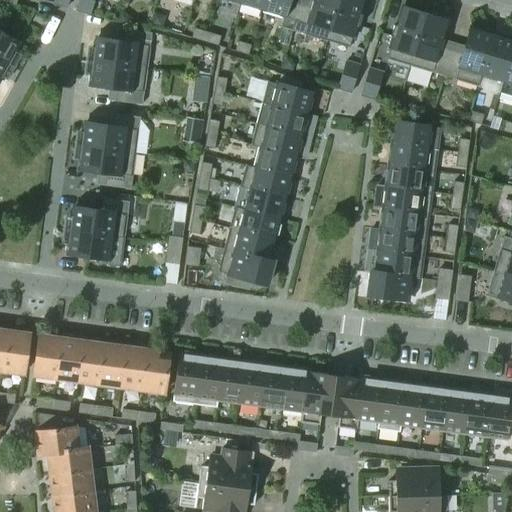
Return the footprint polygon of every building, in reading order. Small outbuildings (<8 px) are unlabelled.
[(89,15),(93,0),(78,0),(76,11),(89,15)] [(261,9),(264,0),(240,0),(240,3),(261,9)] [(289,1),(288,0),(264,0),(261,9),(283,16),(280,27),(292,31),(300,4),(289,1)] [(326,41),(338,0),(313,0),(312,8),(300,4),(292,31),(326,41)] [(358,27),(362,15),(359,15),(363,0),(338,0),(326,41),(349,48),(355,26),(358,27)] [(409,66),(424,14),(401,8),(396,26),(393,25),(390,36),(393,37),(386,59),(409,66)] [(443,76),(451,49),(439,46),(447,21),(424,14),(409,66),(443,76)] [(19,44),(3,34),(5,30),(0,26),(0,60),(11,66),(18,54),(14,52),(19,44)] [(204,42),(207,32),(194,28),(191,38),(204,42)] [(477,86),(492,35),(470,28),(462,53),(451,49),(443,76),(477,86)] [(146,69),(151,33),(123,30),(121,42),(96,38),(94,48),(90,48),(88,61),(146,69)] [(217,46),(220,36),(207,32),(204,42),(217,46)] [(502,82),(511,48),(511,40),(492,35),(477,86),(477,87),(481,76),(501,82),(502,82)] [(248,55),(251,45),(237,41),(234,51),(248,55)] [(511,48),(502,82),(501,82),(498,93),(511,96),(511,48)] [(11,66),(0,60),(0,78),(1,77),(4,78),(11,66)] [(141,105),(146,69),(88,61),(87,75),(91,76),(89,85),(115,89),(113,101),(141,105)] [(351,93),(359,66),(345,62),(337,88),(351,93)] [(374,100),(382,73),(368,69),(360,95),(374,100)] [(214,91),(224,93),(226,79),(216,77),(214,91)] [(315,117),(306,114),(312,93),(267,81),(261,103),(315,117)] [(211,105),(222,106),(224,93),(214,91),(211,105)] [(303,127),(311,130),(315,117),(261,103),(261,104),(271,106),(266,127),(309,138),(309,137),(301,135),(303,127)] [(480,125),(483,115),(469,111),(466,121),(480,125)] [(135,154),(139,118),(111,114),(110,126),(84,123),(83,133),(79,132),(77,146),(135,154)] [(206,134),(216,136),(219,121),(209,120),(206,134)] [(510,134),(511,128),(511,123),(500,120),(497,130),(510,134)] [(437,150),(427,148),(430,126),(394,122),(391,144),(437,150)] [(297,148),(306,150),(309,138),(266,127),(256,124),(250,145),(261,148),(295,157),(297,148)] [(204,147),(214,149),(216,136),(206,134),(204,147)] [(457,153),(467,154),(469,140),(459,139),(457,153)] [(388,165),(434,172),(437,150),(391,144),(388,165)] [(130,189),(135,154),(77,146),(75,159),(79,160),(78,170),(104,173),(102,186),(130,189)] [(245,166),(290,178),(295,157),(261,148),(255,168),(245,165),(245,166)] [(455,167),(465,168),(467,154),(457,153),(455,167)] [(198,177),(209,179),(211,164),(201,162),(198,177)] [(377,186),(431,193),(434,172),(388,165),(385,186),(377,185),(377,186)] [(240,187),(284,198),(290,178),(245,166),(240,187)] [(196,190),(207,192),(209,179),(198,177),(196,190)] [(451,196),(461,197),(463,183),(453,182),(451,196)] [(383,208),(428,214),(431,193),(377,186),(375,199),(384,200),(383,208)] [(234,208),(279,219),(284,198),(240,187),(250,190),(244,210),(234,207),(234,208)] [(449,209),(459,211),(461,197),(451,196),(449,209)] [(123,238),(128,202),(100,198),(99,211),(73,207),(72,217),(68,217),(66,230),(123,238)] [(191,220),(201,221),(204,207),(194,205),(191,220)] [(229,228),(274,240),(279,219),(234,208),(229,228)] [(426,236),(428,214),(383,208),(380,230),(426,236)] [(199,234),(201,221),(191,220),(189,233),(199,234)] [(455,240),(457,226),(447,224),(445,239),(455,240)] [(268,260),(274,240),(229,228),(223,249),(272,262),(272,261),(268,260)] [(368,250),(423,257),(426,236),(380,230),(371,228),(369,241),(378,242),(377,251),(368,249),(368,250)] [(85,262),(119,267),(123,238),(66,230),(64,244),(68,244),(67,254),(85,257),(85,262)] [(178,264),(182,238),(168,237),(165,262),(178,264)] [(511,239),(503,237),(493,271),(511,277),(511,239)] [(454,254),(455,240),(445,239),(443,252),(454,254)] [(197,266),(200,249),(187,247),(184,265),(197,266)] [(266,285),(272,262),(223,249),(217,272),(227,274),(225,283),(247,288),(249,280),(266,285)] [(420,279),(423,257),(368,250),(366,263),(375,264),(374,271),(370,271),(370,272),(420,279)] [(450,283),(451,271),(438,269),(437,281),(450,283)] [(511,277),(493,271),(486,294),(508,301),(506,306),(511,307),(511,277)] [(406,301),(410,278),(420,279),(370,272),(367,295),(406,301)] [(466,302),(470,277),(457,275),(453,301),(466,302)] [(447,300),(450,283),(437,281),(434,298),(447,300)] [(23,374),(29,334),(6,331),(1,371),(23,374)] [(55,378),(61,339),(38,336),(33,375),(55,378)] [(77,381),(82,342),(61,339),(55,378),(77,381)] [(98,384),(104,345),(82,342),(77,381),(98,384)] [(120,387),(125,347),(104,345),(98,384),(120,387)] [(141,390),(146,350),(125,347),(120,387),(141,390)] [(163,393),(169,353),(146,350),(141,390),(163,393)] [(194,405),(201,353),(178,350),(172,402),(194,405)] [(215,408),(222,356),(201,353),(194,405),(215,408)] [(237,404),(243,359),(222,356),(215,408),(216,408),(217,401),(237,404)] [(259,406),(265,362),(243,359),(237,404),(259,406)] [(280,409),(286,365),(265,362),(259,406),(280,409)] [(300,423),(308,368),(286,365),(280,409),(301,412),(299,423),(300,423)] [(329,416),(335,375),(310,372),(310,368),(308,368),(300,423),(319,425),(320,415),(329,416)] [(355,430),(362,375),(360,375),(359,379),(335,375),(329,416),(338,417),(337,427),(355,430)] [(377,429),(384,378),(362,375),(355,430),(356,430),(357,420),(377,422),(376,429),(377,429)] [(398,432),(405,381),(384,378),(377,429),(398,432)] [(421,428),(427,384),(405,381),(398,432),(399,432),(400,425),(421,428)] [(442,431),(448,387),(427,384),(421,428),(442,431)] [(463,434),(469,390),(448,387),(442,431),(463,434)] [(485,437),(491,392),(469,390),(463,434),(485,437)] [(0,402),(13,404),(14,395),(0,392),(0,402)] [(507,440),(511,403),(511,395),(491,392),(485,437),(507,440)] [(51,409),(53,400),(36,398),(35,407),(51,409)] [(68,411),(69,402),(53,400),(51,409),(68,411)] [(94,415),(95,406),(79,404),(78,413),(94,415)] [(111,417),(112,408),(95,406),(94,415),(111,417)] [(137,421),(138,412),(122,409),(120,418),(137,421)] [(153,423),(155,414),(138,412),(137,421),(153,423)] [(212,430),(213,423),(191,420),(190,427),(212,430)] [(181,432),(182,426),(182,425),(160,422),(159,429),(181,432)] [(234,433),(235,426),(213,423),(212,430),(234,433)] [(255,436),(256,429),(235,426),(234,433),(255,436)] [(77,447),(74,427),(35,431),(37,454),(86,448),(86,446),(77,447)] [(277,439),(277,432),(256,429),(255,436),(277,439)] [(298,442),(299,435),(277,432),(277,439),(298,442)] [(131,443),(131,434),(114,435),(114,444),(131,443)] [(315,452),(316,444),(298,442),(296,450),(315,452)] [(374,452),(375,445),(353,442),(352,449),(353,449),(374,452)] [(395,455),(396,448),(375,445),(374,452),(395,455)] [(351,457),(353,449),(352,449),(334,446),(333,455),(351,457)] [(49,474),(89,470),(86,448),(37,454),(37,455),(47,454),(49,474)] [(133,465),(132,448),(122,449),(123,465),(133,465)] [(253,452),(250,452),(222,448),(220,460),(208,458),(207,466),(200,465),(198,482),(255,490),(257,474),(250,473),(253,452)] [(417,458),(418,451),(396,448),(395,455),(417,458)] [(438,461),(439,454),(418,451),(417,458),(438,461)] [(460,464),(461,457),(439,454),(438,461),(460,464)] [(481,467),(482,459),(461,457),(460,464),(481,467)] [(134,481),(133,465),(123,465),(124,482),(134,481)] [(439,494),(438,471),(438,466),(394,467),(394,481),(387,481),(388,497),(446,495),(446,494),(439,494)] [(508,484),(510,471),(510,469),(488,466),(486,481),(508,484)] [(92,491),(89,470),(49,474),(52,496),(92,491)] [(253,505),(255,490),(198,482),(196,496),(203,497),(201,511),(207,511),(245,511),(246,504),(253,505)] [(94,511),(92,491),(52,496),(53,511),(94,511)] [(135,508),(134,491),(125,492),(126,508),(135,508)] [(439,511),(446,511),(446,495),(388,497),(388,511),(439,511)]
